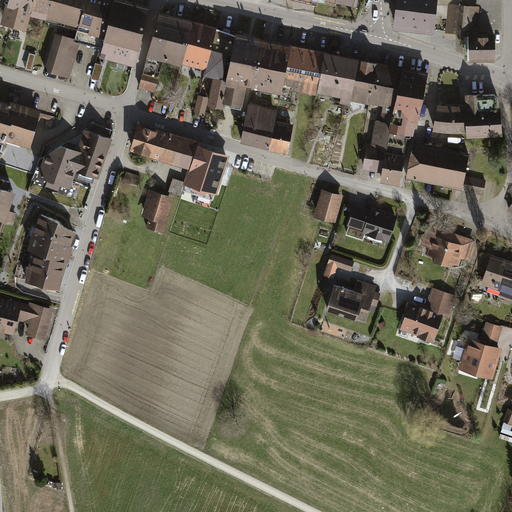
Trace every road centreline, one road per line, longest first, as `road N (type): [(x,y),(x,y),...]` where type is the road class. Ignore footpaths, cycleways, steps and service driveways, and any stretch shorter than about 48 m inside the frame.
road 1 (residential): [(126,110),(492,223)]
road 2 (residential): [(0,396),(47,387),(126,110)]
road 3 (track): [(49,379),(309,511)]
road 4 (tertiary): [(376,30),(212,0)]
road 5 (unclassified): [(492,223),(510,170),(510,81)]
road 6 (tertiary): [(510,81),(376,30)]
road 7 (residential): [(0,72),(126,110)]
road 8 (track): [(73,511),(47,387)]
